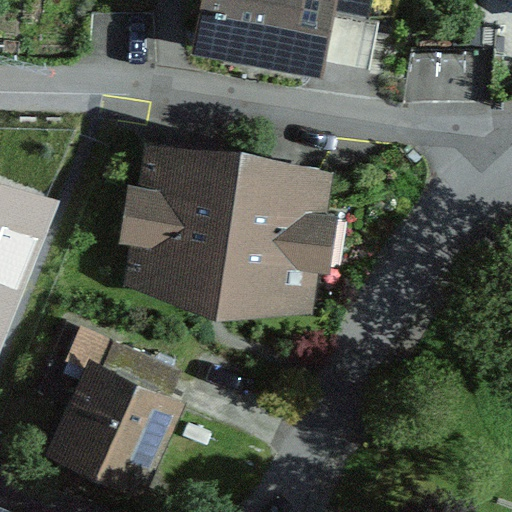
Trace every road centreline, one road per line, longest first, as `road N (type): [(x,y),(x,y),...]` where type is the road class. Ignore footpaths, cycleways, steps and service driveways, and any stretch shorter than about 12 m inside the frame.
road 1 (residential): [(0,74),(128,71),(316,107),(421,129),(480,171)]
road 2 (residential): [(299,511),(389,276),(480,171)]
